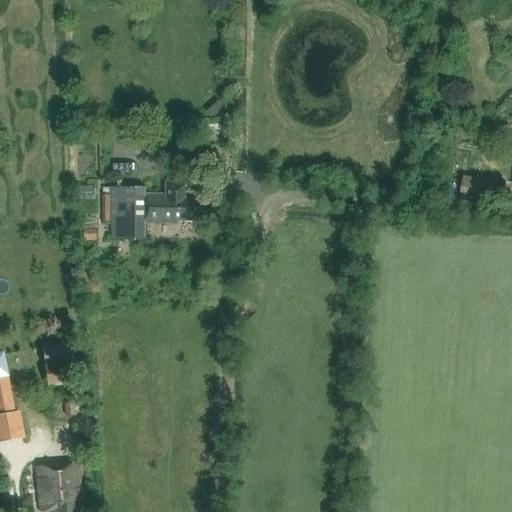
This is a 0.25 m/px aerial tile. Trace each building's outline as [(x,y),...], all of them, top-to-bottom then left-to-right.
[(197,200),(186,200),(186,183),(164,182),(164,195),(145,195),(145,188),(109,187),(109,195),(100,195),(99,223),(108,224),(108,239),(144,240),(144,223),(177,224),(177,220),(197,221),(197,200)] [(459,202),(492,206),(494,188),(461,184),(459,202)] [(41,347),(44,367),(71,363),(68,343),(41,347)] [(0,403),(12,401),(4,355),(0,355),(0,403)] [(71,363),(44,367),(47,388),(74,384),(71,363)] [(80,499),(77,463),(35,467),(39,511),(42,511),(52,511),(77,511),(77,509),(80,509),(79,499),(80,499)]
